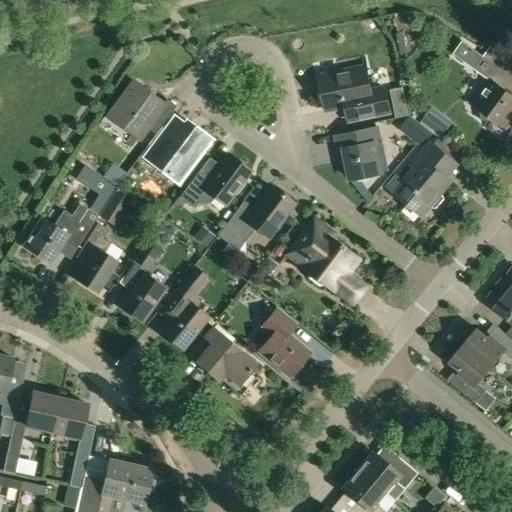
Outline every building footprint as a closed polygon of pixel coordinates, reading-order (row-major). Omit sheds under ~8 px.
[(506,127),(511,118),(511,93),(511,61),(492,47),(476,69),(492,81),(475,105),(480,109),(483,121),(495,119),(506,127)] [(367,64),(319,73),(326,111),(346,107),(349,122),(391,114),(386,88),(372,91),(367,64)] [(102,122),(128,142),(134,146),(165,105),(136,84),(113,115),(109,112),(102,122)] [(180,181),(211,140),(189,123),(177,139),(167,132),(148,157),(180,181)] [(378,129),(338,138),(342,156),(346,155),(348,163),(352,180),(389,172),(382,142),(381,143),(378,129)] [(445,198),(442,193),(452,181),(439,171),(450,158),(430,141),(411,165),(415,169),(396,192),(423,215),(431,206),(437,209),(445,198)] [(253,172),(230,154),(212,178),(202,171),(182,196),(196,207),(199,202),(202,205),(207,204),(213,196),(227,206),(253,172)] [(271,237),(297,204),(273,186),(250,216),(240,209),(225,228),(245,243),(257,227),(271,237)] [(115,191),(106,205),(122,215),(130,201),(115,191)] [(44,217),(26,245),(51,262),(58,252),(66,239),(78,246),(97,215),(79,203),(71,216),(63,210),(54,224),(44,217)] [(163,218),(149,237),(163,247),(177,228),(163,218)] [(353,304),(367,287),(350,274),(361,259),(327,234),(330,230),(314,218),(287,254),(311,272),(309,274),(310,277),(319,285),(323,284),(324,282),(353,304)] [(97,292),(118,261),(105,253),(112,243),(104,238),(109,230),(99,223),(81,250),(91,256),(77,279),(97,292)] [(149,237),(133,260),(134,261),(146,269),(147,270),(163,247),(149,237)] [(276,266),(267,259),(260,267),(269,274),(276,266)] [(178,288),(158,312),(170,322),(169,323),(162,331),(184,349),(209,318),(188,301),(191,298),(208,276),(195,266),(178,288)] [(144,273),(120,305),(144,321),(166,289),(158,283),(161,279),(153,274),(150,278),(144,273)] [(511,289),(511,290),(495,309),(511,322),(511,328),(508,334),(511,336),(511,289)] [(291,377),(311,352),(296,340),(295,341),(288,335),(297,324),(277,308),(269,302),(263,311),(270,317),(263,326),(273,334),(259,351),(291,377)] [(511,336),(508,334),(499,327),(492,336),(487,337),(478,330),(465,346),(493,368),(505,353),(511,358),(511,336)] [(242,396),(259,376),(250,369),(254,364),(220,337),(200,362),(242,396)] [(493,368),(465,346),(451,363),(459,369),(460,375),(453,383),(477,403),(487,391),(479,384),(493,368)] [(3,415),(15,418),(22,385),(8,382),(13,358),(0,354),(0,403),(3,404),(1,415),(3,415)] [(29,411),(26,425),(53,431),(60,397),(33,391),(29,411)] [(60,397),(53,431),(80,436),(83,423),(87,403),(60,397)] [(13,426),(15,418),(3,415),(0,428),(0,434),(11,437),(13,426)] [(25,429),(13,426),(3,470),(15,473),(25,429)] [(91,443),(79,440),(70,485),(81,488),(91,443)] [(386,493),(395,501),(405,490),(418,473),(397,456),(389,465),(373,451),(358,470),(386,493)] [(152,469),(109,459),(108,461),(94,458),(90,478),(84,477),(82,488),(75,511),(108,511),(112,495),(146,503),(152,469)] [(352,511),(385,511),(376,504),(386,493),(358,470),(342,489),(359,503),(351,511),(352,511)] [(0,485),(21,490),(23,481),(0,475),(0,485)] [(23,481),(21,490),(43,495),(47,486),(23,481)]
